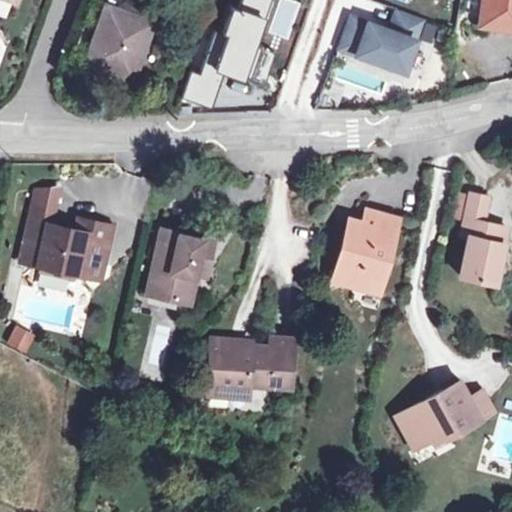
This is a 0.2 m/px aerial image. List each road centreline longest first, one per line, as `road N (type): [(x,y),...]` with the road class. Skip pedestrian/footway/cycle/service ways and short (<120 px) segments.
road 1 (unknown): [(451,109),(421,246),(423,303),(436,324),(461,339),(498,345)]
road 2 (residential): [(30,139),(283,129)]
road 3 (residential): [(283,129),(378,123),(511,92)]
road 4 (residential): [(30,139),(34,84),(65,0)]
road 5 (residential): [(283,129),(333,0)]
